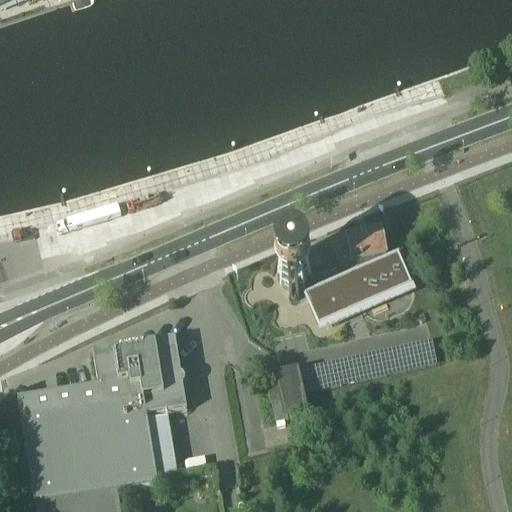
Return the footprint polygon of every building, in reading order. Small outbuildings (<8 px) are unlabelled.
[(380,233),(346,240),(352,266),(356,265),(383,259),(385,258),(380,233)] [(275,274),(275,276),(275,277),(276,279),(276,281),(276,282),(277,284),(278,285),(279,286),(280,287),(281,289),(282,290),(283,291),(284,292),(286,292),(287,293),(289,293),(290,294),(292,294),(291,297),(289,297),(289,300),(288,300),(288,303),(290,307),(295,307),(298,305),(299,302),(298,301),(299,299),(297,298),(297,294),(299,293),(301,293),(302,292),(304,291),(305,290),(306,289),(307,289),(307,288),(313,292),(317,294),(305,299),(308,306),(307,306),(317,327),(318,329),(411,288),(410,286),(411,286),(401,265),(398,259),(385,265),(384,261),(383,259),(356,265),(358,272),(358,276),(338,285),(323,291),(319,289),(310,283),(311,282),(311,280),(311,279),(312,277),(312,276),(312,274),(311,273),(311,271),(311,270),(310,268),(309,267),(308,265),(307,264),(306,263),(305,262),(304,261),(303,260),(301,259),(300,259),(298,258),(297,258),(295,258),(294,258),(292,258),(290,258),(289,258),(287,259),(286,259),(284,260),(283,261),(282,262),(281,263),(280,264),(279,266),(278,267),(277,268),(277,270),(276,271),(276,273),(275,274)] [(18,402),(35,511),(118,498),(159,492),(147,419),(187,413),(176,343),(154,346),(155,350),(117,356),(116,352),(94,356),(100,390),(18,402)] [(276,382),(276,384),(277,384),(277,385),(279,395),(279,397),(280,397),(281,404),(282,408),(281,408),(282,411),(285,421),(284,421),(285,424),(287,423),(304,419),(304,420),(306,419),(306,417),(305,417),(303,406),(304,406),(303,403),(303,404),(300,393),(301,393),(300,390),(297,380),(298,379),(297,377),(295,377),(295,378),(278,381),(276,382)] [(276,385),(266,387),(270,407),(281,404),(276,385)] [(151,497),(126,500),(128,511),(166,511),(166,509),(153,510),(151,497)] [(120,511),(118,498),(35,511),(120,511)]
